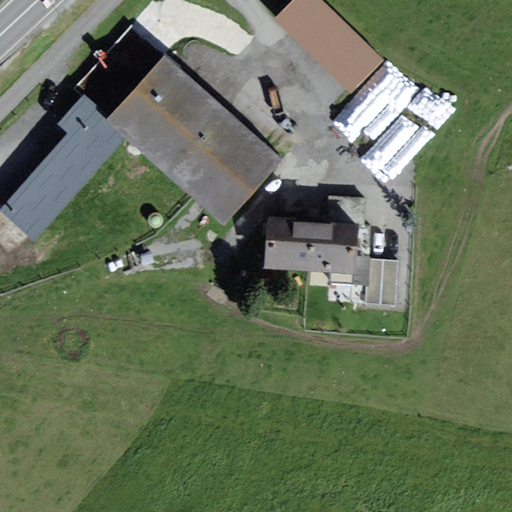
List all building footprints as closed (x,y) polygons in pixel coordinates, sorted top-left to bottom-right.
[(384,60),(324,0),(296,0),(277,19),(351,93),(384,60)] [(285,160),(169,56),(114,118),(110,122),(131,140),(227,225),(285,160)] [(3,209),(37,241),(131,140),(110,122),(114,118),(88,95),(62,123),(73,133),(3,209)] [(313,221),(268,218),(265,268),(310,271),(313,221)] [(359,224),(313,221),(310,271),(331,272),(330,284),(368,287),(370,258),(357,257),(359,224)] [(396,306),(399,259),(370,258),(368,287),(367,304),(396,306)]
